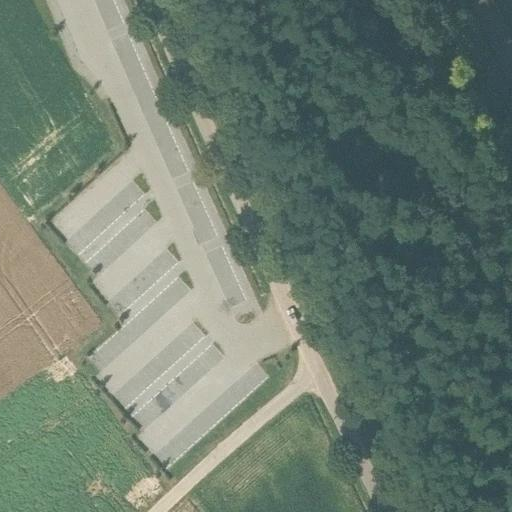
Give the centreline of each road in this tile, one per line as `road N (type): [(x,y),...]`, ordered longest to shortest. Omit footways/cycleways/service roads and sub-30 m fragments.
road 1 (unclassified): [(317,361),(155,0)]
road 2 (unclassified): [(317,361),(147,511)]
road 3 (unclassified): [(391,511),(317,361)]
